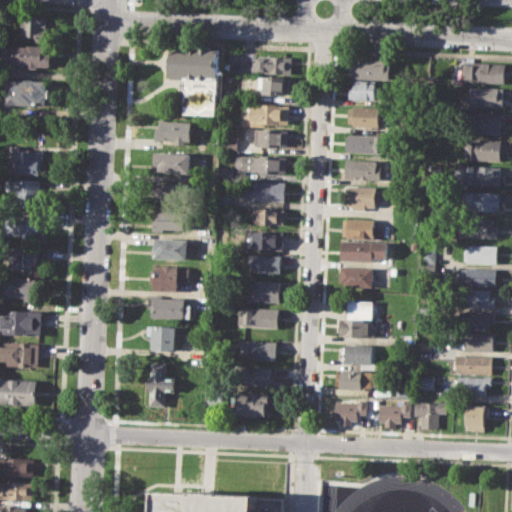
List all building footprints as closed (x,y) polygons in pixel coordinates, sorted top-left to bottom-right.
[(24,14),(48,15),(47,42),(23,41),(24,14)] [(10,45),(53,47),(52,68),(9,66),(10,45)] [(170,49),(187,49),(187,45),(210,45),(210,50),(219,50),(217,115),(186,114),(187,88),(181,88),(181,78),(169,77),(170,49)] [(252,55),(292,56),(291,74),(258,73),(258,68),(252,68),(252,55)] [(351,57),(387,60),(386,65),(392,65),(391,79),(355,77),(355,72),(350,72),(351,57)] [(466,62),(506,63),(505,82),(466,81),(466,62)] [(260,76),(292,77),(291,94),(259,93),(260,76)] [(11,80),(49,81),(48,105),(10,103),(11,80)] [(354,80),(380,82),(379,99),(348,98),(349,87),(354,87),(354,80)] [(471,86),(504,87),(504,105),(470,104),(471,86)] [(252,104),(288,105),(287,123),(266,122),(266,126),(251,126),(252,104)] [(353,105),(380,106),(379,125),(352,124),(353,121),(349,120),(349,108),(353,108),(353,105)] [(466,111),(504,113),(503,133),(466,131),(466,111)] [(162,120),(192,121),(192,140),(186,140),(186,144),(176,144),(176,139),(156,139),(157,126),(161,126),(162,120)] [(255,128),(288,129),(288,146),(254,145),(255,128)] [(346,133),(386,134),(385,152),(346,151),(346,133)] [(221,136),(236,136),(236,150),(221,150),(221,136)] [(466,138),(502,139),(501,159),(465,158),(466,138)] [(9,144),(23,145),(22,150),(36,150),(36,157),(43,158),(42,175),(8,173),(9,144)] [(155,151),(191,152),(191,173),(159,172),(159,166),(155,166),(155,151)] [(235,155),(286,156),(285,173),(234,172),(235,155)] [(346,158),(377,160),(377,165),(381,165),(381,179),(345,178),(346,158)] [(466,165),(501,166),(500,184),(466,183),(466,165)] [(220,168),(233,168),(232,178),(220,178),(220,168)] [(6,179),(40,180),(39,208),(14,207),(15,195),(6,195),(6,179)] [(156,181),(193,181),(193,200),(156,200),(156,181)] [(242,181),(286,182),(285,200),(242,199),(242,181)] [(348,184),(378,185),(377,206),(366,205),(366,210),(353,209),(353,204),(347,204),(348,184)] [(465,191),(499,192),(499,210),(465,209),(465,191)] [(220,194),(234,194),(234,204),(220,204),(220,194)] [(254,207),(284,208),(284,224),(253,223),(254,207)] [(158,208),(187,209),(187,229),(165,228),(165,233),(152,233),(152,219),(158,219),(158,208)] [(9,215),(44,217),(42,239),(8,237),(9,215)] [(460,215),(494,217),(494,226),(499,226),(499,237),(459,235),(460,215)] [(344,217),(374,218),(374,238),(344,237),(344,217)] [(250,230),(283,232),(282,249),(249,247),(250,230)] [(157,238),(188,238),(188,257),(157,257),(157,238)] [(342,239),(388,241),(387,256),(373,255),(373,260),(341,259),(342,239)] [(8,242),(39,244),(38,265),(34,265),(33,273),(10,271),(10,259),(7,259),(8,242)] [(424,261),(435,261),(436,245),(425,244),(424,261)] [(464,244),(498,245),(497,262),(464,261),(464,244)] [(250,253),(280,255),(279,271),(249,270),(250,253)] [(156,265),(190,266),(189,282),(180,282),(180,291),(155,290),(156,265)] [(342,266),(374,268),(373,286),(341,284),(342,266)] [(462,267),(497,268),(497,285),(462,284),(462,267)] [(6,276),(41,277),(40,301),(25,301),(26,297),(5,296),(6,276)] [(247,278),(280,280),(280,300),(246,299),(247,278)] [(463,288),(491,289),(491,295),(498,296),(497,307),(462,306),(463,288)] [(154,297),(187,298),(187,304),(193,304),(193,318),(154,316),(154,297)] [(348,300),(374,301),(373,323),(376,324),(376,337),(339,335),(340,323),(347,324),(348,300)] [(240,307),(279,308),(278,327),(239,326),(240,307)] [(3,308),(43,310),(41,335),(2,333),(3,308)] [(462,310),(495,311),(495,322),(490,322),(489,329),(461,328),(462,310)] [(147,324),(177,325),(176,349),(152,348),(153,334),(147,334),(147,324)] [(460,331),(494,333),(493,349),(459,348),(460,331)] [(242,340),(278,341),(277,360),(241,359),(242,340)] [(5,341),(41,343),(40,367),(6,366),(6,360),(0,360),(0,346),(4,346),(5,341)] [(346,343),(373,344),(372,363),(346,362),(346,343)] [(456,353),(493,355),(492,373),(455,372),(456,353)] [(152,360),(168,361),(167,377),(178,377),(177,391),(168,391),(167,405),(150,405),(151,389),(148,389),(149,375),(151,375),(152,360)] [(245,366),(272,368),(271,386),(244,384),(245,366)] [(339,369),(379,371),(378,385),(373,384),(373,389),(338,387),(339,369)] [(418,375),(434,376),(434,389),(417,389),(418,375)] [(457,375),(493,377),(492,386),(487,386),(486,396),(469,396),(470,391),(456,390),(457,375)] [(0,378),(38,380),(37,405),(0,402),(0,378)] [(397,387),(411,387),(410,397),(397,397),(397,387)] [(238,392),(269,393),(269,415),(237,414),(238,392)] [(337,399),(369,400),(368,414),(358,414),(358,420),(352,419),(352,425),(342,424),(342,420),(336,420),(337,399)] [(380,403),(403,404),(403,401),(411,401),(410,416),(403,416),(402,422),(395,422),(395,425),(385,425),(385,422),(380,422),(380,403)] [(416,401),(447,402),(447,412),(439,412),(439,429),(422,429),(422,415),(415,415),(416,401)] [(467,404),(486,405),(485,430),(466,429),(467,404)] [(0,455),(35,457),(34,475),(0,474),(0,455)] [(0,478),(35,480),(35,498),(0,496),(0,478)] [(160,511),(285,511),(286,497),(209,493),(176,491),(161,491),(160,511)] [(0,511),(0,503),(28,505),(28,511),(32,511),(31,511),(0,511)]
